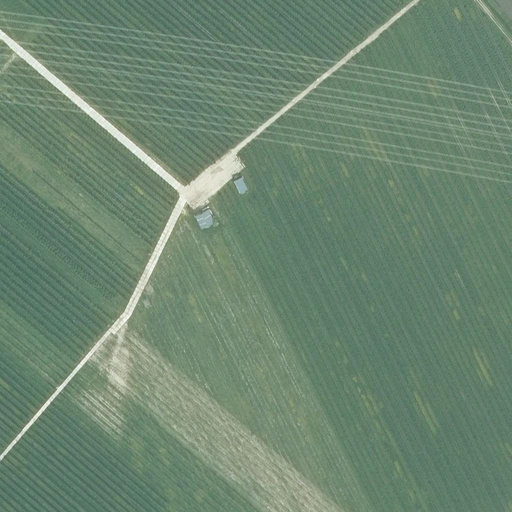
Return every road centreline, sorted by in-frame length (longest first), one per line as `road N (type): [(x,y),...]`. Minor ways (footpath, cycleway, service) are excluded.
road 1 (track): [(0,36),(186,192),(416,0)]
road 2 (track): [(186,192),(121,321),(0,461)]
